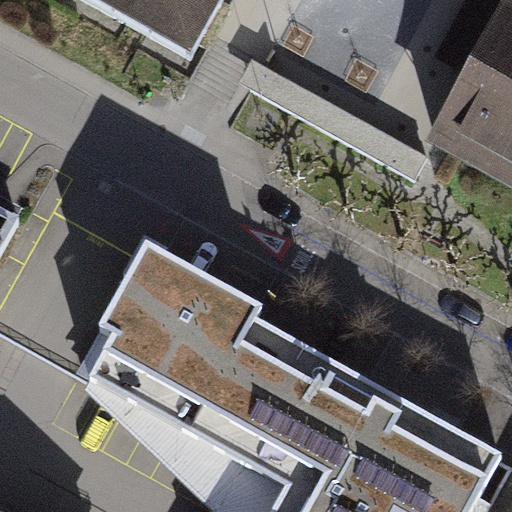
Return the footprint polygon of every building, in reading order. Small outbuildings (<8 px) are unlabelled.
[(80,0),(191,60),(223,0),(80,0)] [(511,0),(510,0),(429,149),(511,194),(511,0)] [(409,182),(422,160),(254,69),(242,91),(409,182)] [(0,263),(23,221),(0,208),(0,263)] [(276,317),(127,235),(66,347),(216,428),(276,317)] [(417,393),(276,317),(216,428),(276,460),(357,504),(417,393)] [(511,511),(511,445),(417,393),(357,504),(371,511),(511,511)] [(371,511),(357,504),(276,460),(247,511),(371,511)]
